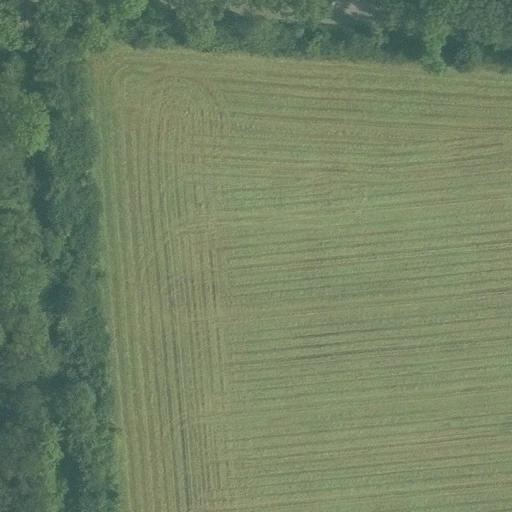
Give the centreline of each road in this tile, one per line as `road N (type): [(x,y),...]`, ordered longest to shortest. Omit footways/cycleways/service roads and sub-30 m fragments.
road 1 (track): [(71,511),(35,0)]
road 2 (tertiary): [(511,24),(207,0)]
